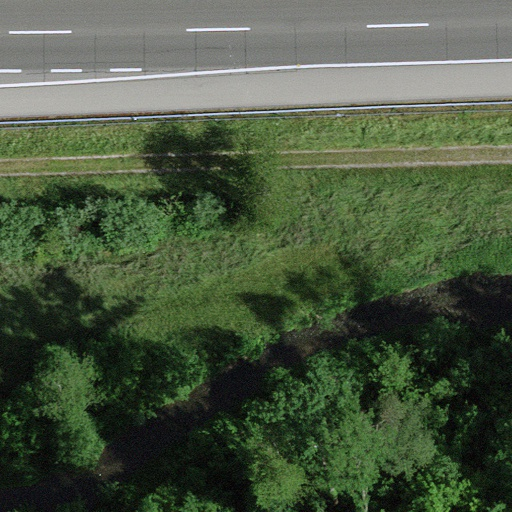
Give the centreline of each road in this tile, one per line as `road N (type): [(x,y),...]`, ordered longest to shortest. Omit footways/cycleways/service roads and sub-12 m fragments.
road 1 (track): [(0,168),(511,153)]
road 2 (motorway): [(0,31),(511,21)]
